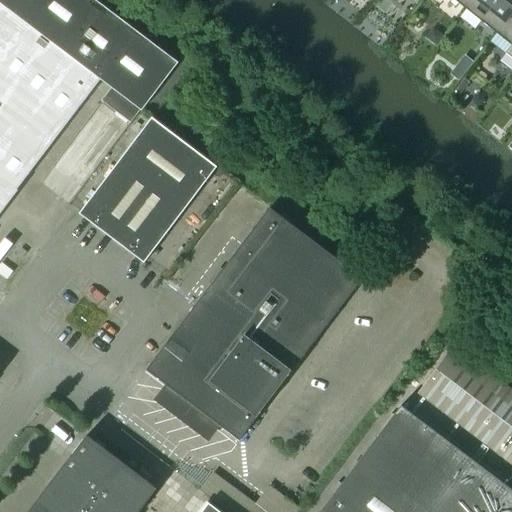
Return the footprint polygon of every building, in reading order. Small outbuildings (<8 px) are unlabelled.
[(0,0),(0,210),(100,80),(141,111),(178,63),(94,0),(0,0)] [(452,0),(465,10),(472,0),(452,0)] [(511,0),(472,0),(465,10),(496,34),(511,12),(511,0)] [(511,12),(496,34),(511,46),(505,53),(511,58),(511,12)] [(144,263),(216,167),(152,119),(79,214),(144,263)] [(239,440),(362,278),(269,208),(146,370),(239,440)] [(511,390),(454,346),(418,394),(511,465),(511,390)] [(511,511),(511,489),(479,465),(401,405),(319,511),(511,511)] [(138,511),(157,489),(86,435),(28,511),(220,511),(209,503),(201,511),(138,511)]
